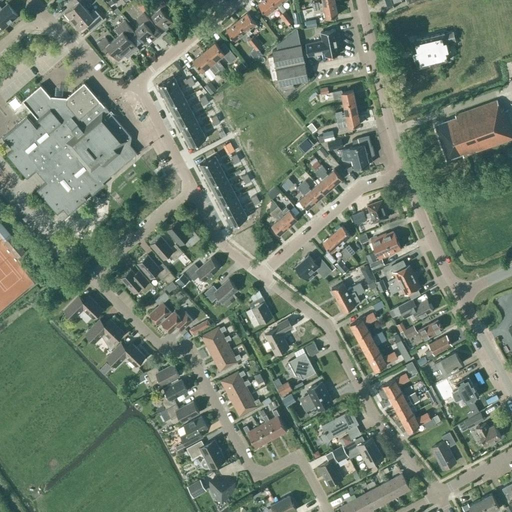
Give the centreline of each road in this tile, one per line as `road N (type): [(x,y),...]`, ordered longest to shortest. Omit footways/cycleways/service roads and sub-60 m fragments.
road 1 (residential): [(328,511),(300,458),(257,474),(249,469),(184,349),(161,346),(92,281),(194,196)]
road 2 (residential): [(437,494),(371,413),(321,325),(263,278)]
road 3 (tertiary): [(405,176),(362,0)]
road 4 (residential): [(263,278),(358,192),(405,176)]
road 5 (tertiary): [(458,295),(405,176)]
road 6 (residential): [(43,9),(105,83),(137,82)]
road 7 (residential): [(194,196),(137,82)]
